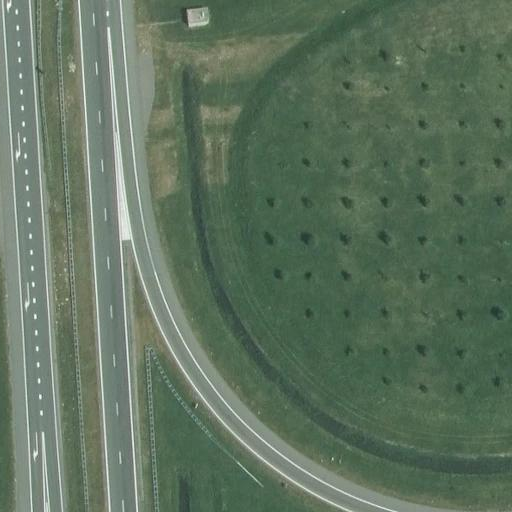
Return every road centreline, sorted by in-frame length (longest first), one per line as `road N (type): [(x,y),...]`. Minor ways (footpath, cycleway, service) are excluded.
road 1 (motorway): [(363,511),(307,483),(232,423),(175,348),(147,277),(93,29)]
road 2 (trunk): [(122,511),(93,29)]
road 3 (trunk): [(22,0),(48,433)]
